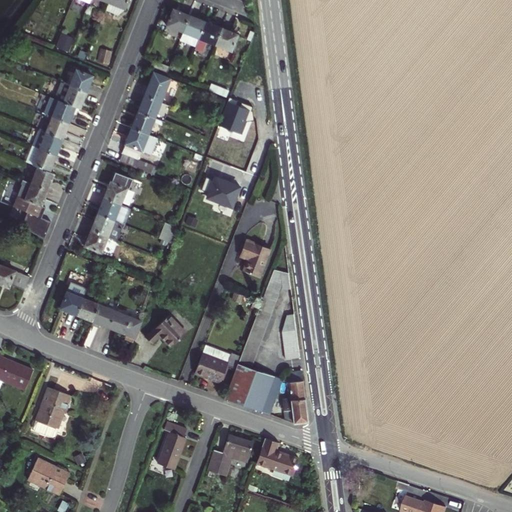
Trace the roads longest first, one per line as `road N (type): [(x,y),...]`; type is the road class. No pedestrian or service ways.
road 1 (residential): [(19,334),(151,0)]
road 2 (tertiary): [(283,115),(310,359)]
road 3 (tertiary): [(322,357),(283,115)]
road 4 (residential): [(511,507),(335,450)]
road 5 (residential): [(147,384),(19,334)]
road 6 (residential): [(106,511),(147,384)]
